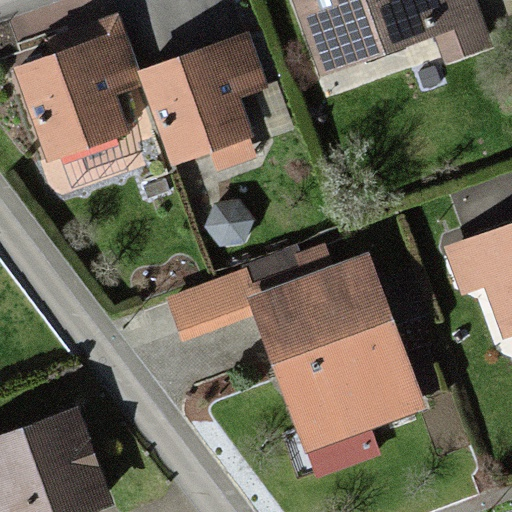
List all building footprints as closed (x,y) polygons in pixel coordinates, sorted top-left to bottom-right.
[(464,0),(295,0),(313,61),(469,17),(464,0)] [(120,25),(8,59),(37,153),(121,127),(106,79),(134,71),(120,25)] [(242,31),(141,63),(169,150),(210,137),(218,162),(252,151),(232,88),(257,80),(242,31)] [(511,217),(448,236),(464,290),(488,283),(500,325),(511,321),(511,217)] [(365,250),(253,286),(303,441),(415,405),(365,250)] [(74,414),(0,435),(0,511),(67,511),(100,502),(74,414)]
